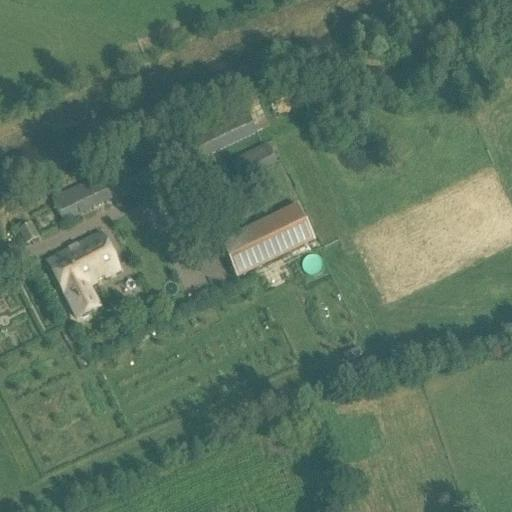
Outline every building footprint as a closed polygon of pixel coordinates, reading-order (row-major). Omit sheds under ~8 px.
[(247,111),(119,170),(131,196),(259,137),(247,111)] [(268,148),(234,165),(244,183),(277,167),(268,148)] [(222,174),(196,186),(205,205),(231,193),(222,174)] [(69,193),(53,201),(65,226),(80,219),(69,193)] [(302,215),(223,250),(240,287),(319,251),(302,215)] [(34,225),(20,232),(27,247),(41,240),(34,225)] [(104,239),(51,265),(78,322),(81,320),(84,322),(90,319),(91,316),(101,311),(89,288),(120,273),(104,239)]
